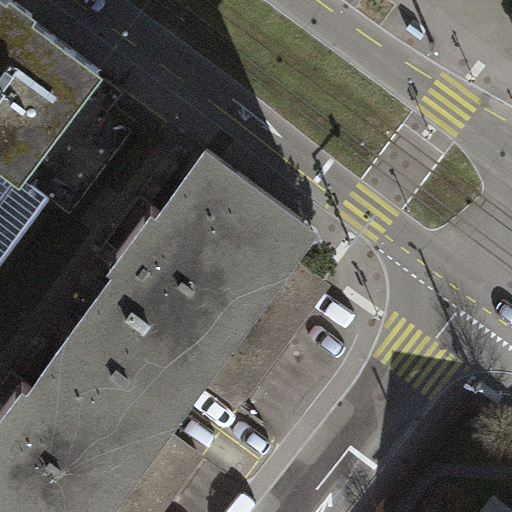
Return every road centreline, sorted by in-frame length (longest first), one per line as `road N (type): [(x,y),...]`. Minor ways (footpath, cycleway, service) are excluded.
road 1 (secondary): [(80,0),(474,292)]
road 2 (tertiary): [(474,292),(299,511)]
road 3 (secondary): [(511,148),(308,0)]
